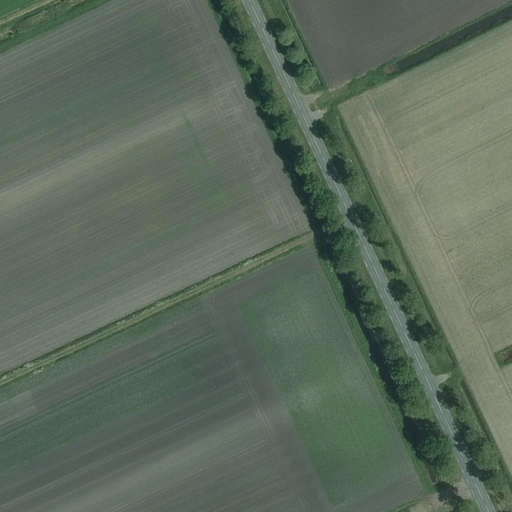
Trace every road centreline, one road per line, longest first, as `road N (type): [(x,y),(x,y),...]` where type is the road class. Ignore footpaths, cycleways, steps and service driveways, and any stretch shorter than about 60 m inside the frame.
road 1 (primary): [(489,511),(247,0)]
road 2 (track): [(0,380),(350,218)]
